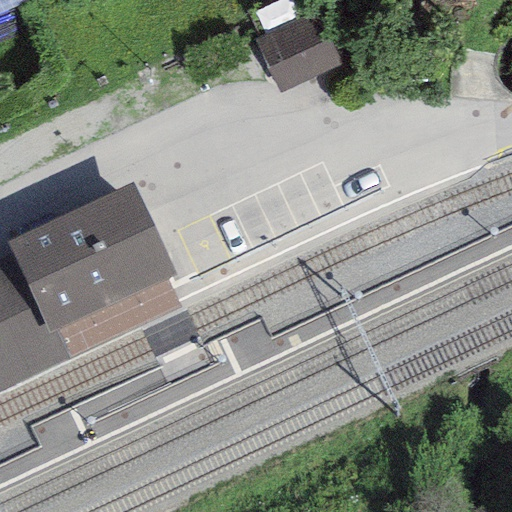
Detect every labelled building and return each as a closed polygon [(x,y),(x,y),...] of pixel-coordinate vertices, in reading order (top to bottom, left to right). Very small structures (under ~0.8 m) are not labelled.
[(0,0),(0,12),(28,0),(0,0)] [(313,15),(259,39),(279,84),(333,60),(313,15)] [(169,283),(177,279),(131,185),(6,243),(12,255),(49,334),(59,329),(169,283)] [(49,334),(12,255),(0,260),(0,390),(72,357),(59,329),(49,334)] [(181,310),(169,283),(59,329),(72,357),(181,310)]
